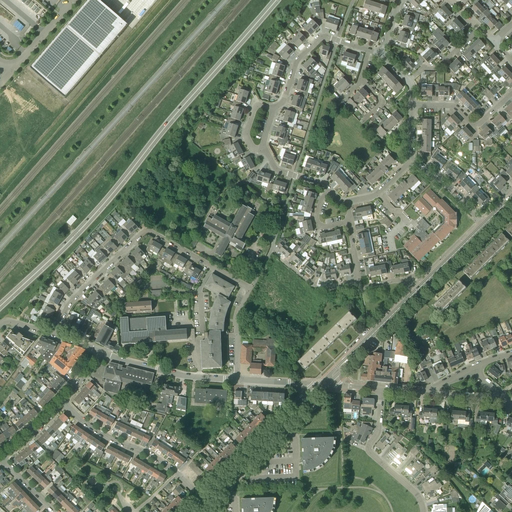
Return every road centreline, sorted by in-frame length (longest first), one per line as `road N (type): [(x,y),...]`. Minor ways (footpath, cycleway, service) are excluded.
road 1 (secondary): [(275,0),(70,240),(0,307)]
road 2 (residential): [(53,334),(72,300),(145,232),(250,288)]
road 3 (residential): [(207,501),(167,465),(95,431),(62,403)]
road 4 (residential): [(423,511),(419,495),(369,451),(380,388)]
road 5 (residential): [(273,108),(284,100),(297,58),(320,37),(369,50)]
road 6 (residential): [(237,379),(182,375),(102,353)]
road 7 (residential): [(412,105),(451,105),(477,124),(511,92)]
